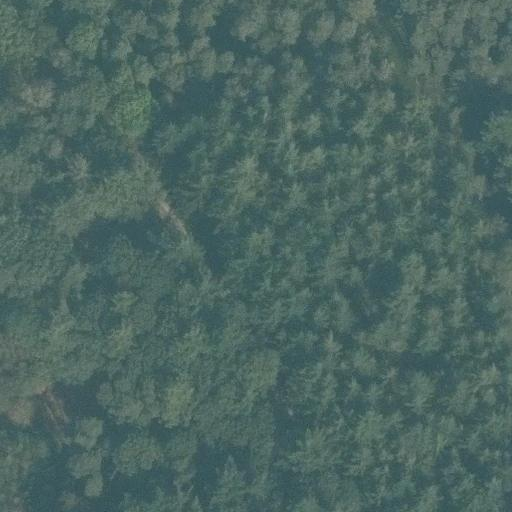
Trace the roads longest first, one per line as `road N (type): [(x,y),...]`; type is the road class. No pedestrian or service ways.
road 1 (track): [(328,511),(31,0)]
road 2 (track): [(511,299),(445,123),(511,102)]
road 3 (track): [(0,252),(146,200)]
